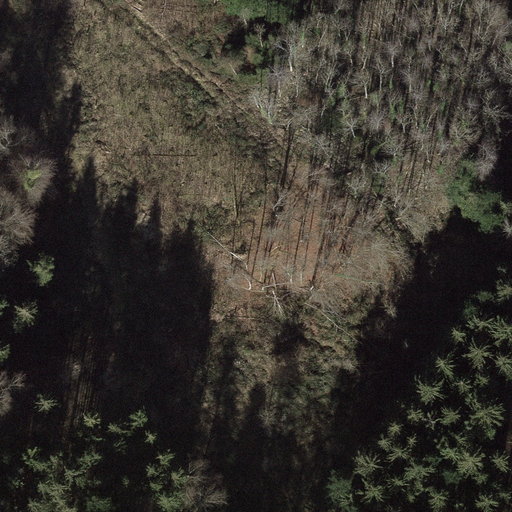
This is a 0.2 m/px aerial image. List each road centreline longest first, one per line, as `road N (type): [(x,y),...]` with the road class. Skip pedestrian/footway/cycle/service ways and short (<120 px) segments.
road 1 (track): [(149,511),(136,490),(118,392),(117,310),(135,307),(238,448),(302,511)]
road 2 (track): [(117,310),(106,252),(15,0)]
